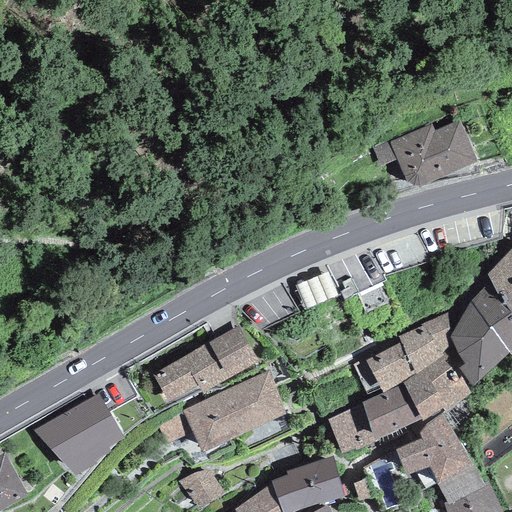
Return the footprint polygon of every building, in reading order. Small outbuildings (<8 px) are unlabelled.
[(431,124),(371,148),(380,167),(396,160),(405,181),(407,183),(411,184),(417,186),(420,186),(426,184),(477,162),(459,120),(434,131),(431,124)] [(472,387),(509,352),(510,353),(511,351),(511,247),(487,275),(489,280),(470,303),(451,338),(454,348),(464,364),(459,368),(472,387)] [(421,327),(397,337),(400,343),(414,373),(448,351),(449,330),(447,312),(420,325),(421,327)] [(238,327),(152,376),(168,403),(197,386),(201,394),(258,361),(238,327)] [(414,373),(400,343),(364,359),(353,365),(366,395),(380,388),(382,391),(414,373)] [(445,355),(402,383),(421,419),(422,421),(439,410),(442,412),(444,415),(470,394),(468,388),(445,355)] [(268,370),(182,411),(192,433),(201,453),(285,415),(268,370)] [(402,383),(382,393),(398,432),(421,419),(402,383)] [(98,393),(33,431),(74,476),(97,464),(95,461),(111,452),(108,448),(123,438),(98,393)] [(382,393),(360,403),(361,405),(375,441),(398,432),(382,393)] [(361,405),(327,420),(341,453),(354,448),(354,450),(375,441),(361,405)] [(163,446),(192,433),(182,411),(158,428),(163,446)] [(444,415),(442,413),(425,425),(418,433),(421,439),(396,450),(407,476),(429,467),(437,486),(473,467),(444,415)] [(3,453),(0,454),(0,511),(28,496),(3,453)] [(270,481),(271,484),(281,511),(293,511),(318,504),(319,506),(343,496),(332,456),(285,471),(287,475),(270,481)] [(501,511),(487,482),(483,484),(473,467),(437,486),(447,502),(443,503),(445,511),(501,511)] [(224,493),(209,469),(177,481),(198,509),(224,493)] [(352,485),(358,502),(373,496),(367,479),(352,485)] [(234,509),(235,511),(281,511),(271,484),(234,509)]
